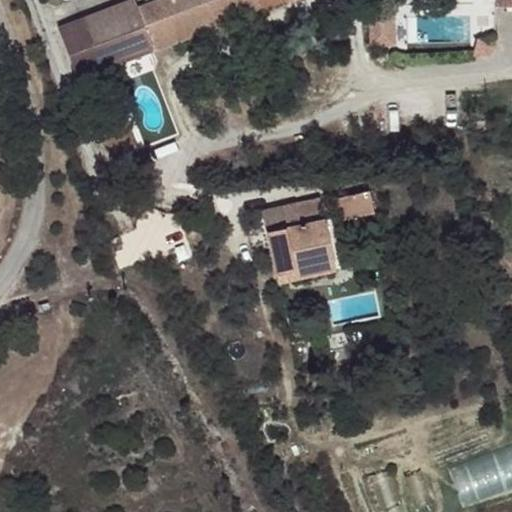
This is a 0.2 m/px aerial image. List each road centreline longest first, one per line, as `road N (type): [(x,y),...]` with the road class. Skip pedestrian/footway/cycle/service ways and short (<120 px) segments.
road 1 (residential): [(35,0),(97,174),(118,177),(238,134),(511,71)]
road 2 (residential): [(0,14),(26,77),(39,179),(0,276)]
